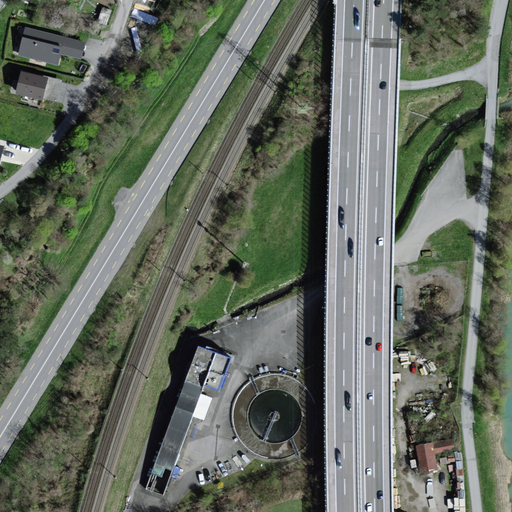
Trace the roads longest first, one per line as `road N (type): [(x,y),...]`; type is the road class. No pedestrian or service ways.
road 1 (motorway): [(375,511),(384,0)]
road 2 (motorway): [(354,0),(345,511)]
road 3 (primary): [(0,435),(263,0)]
road 4 (residential): [(0,193),(86,99),(128,0)]
